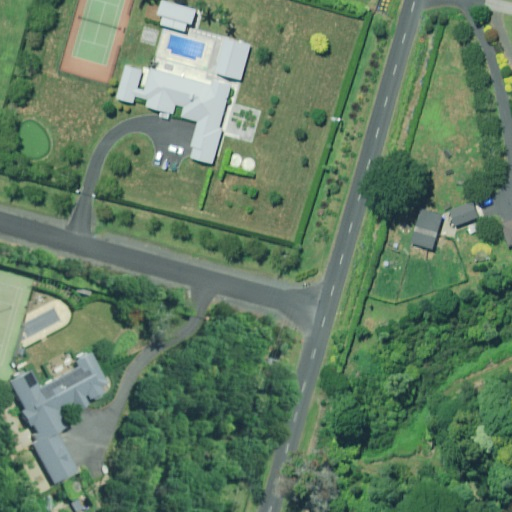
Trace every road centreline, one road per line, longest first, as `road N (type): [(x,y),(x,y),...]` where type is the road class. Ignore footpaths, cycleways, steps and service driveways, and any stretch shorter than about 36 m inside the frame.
road 1 (residential): [(325,312),(0,224)]
road 2 (residential): [(325,312),(414,0)]
road 3 (residential): [(269,511),(325,312)]
